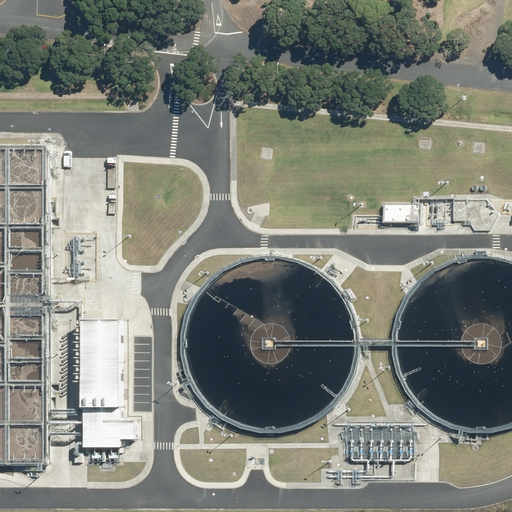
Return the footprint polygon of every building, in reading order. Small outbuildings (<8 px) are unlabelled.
[(274,124),(297,127),(297,122),(301,123),(302,110),(298,110),(299,100),(273,97),(271,109),(261,108),(261,116),(275,117),(274,124)] [(0,150),(0,461),(58,461),(58,151),(0,150)] [(475,235),(488,236),(492,236),(502,218),(490,204),(449,202),(447,227),(457,228),(457,224),(471,225),(475,235)] [(427,206),(426,227),(444,228),(445,207),(427,206)] [(87,235),(97,236),(97,232),(102,233),(103,224),(112,224),(113,214),(104,213),(103,220),(88,219),(87,235)] [(191,327),(188,342),(188,358),(191,373),(197,387),(204,400),(214,412),(226,421),(239,429),(254,434),(269,436),(284,436),(299,433),(313,428),(326,420),(338,410),(348,398),(355,385),(360,371),(363,356),(362,340),(360,325),(354,311),(346,298),(336,287),(325,277),(311,269),(297,264),(282,262),(267,262),(252,265),(237,270),(224,278),(213,288),(203,300),(196,313),(191,327)] [(402,325),(399,339),(399,352),(399,354),(401,369),(406,384),(413,397),(422,408),(433,418),(446,426),(460,432),(475,435),(490,435),(505,433),(511,430),(511,268),(509,267),(495,264),(480,264),(465,266),(450,270),(437,278),(426,287),(416,298),(408,311),(402,325)] [(95,320),(91,402),(133,404),(137,322),(95,320)] [(90,420),(88,445),(131,448),(133,423),(90,420)]
